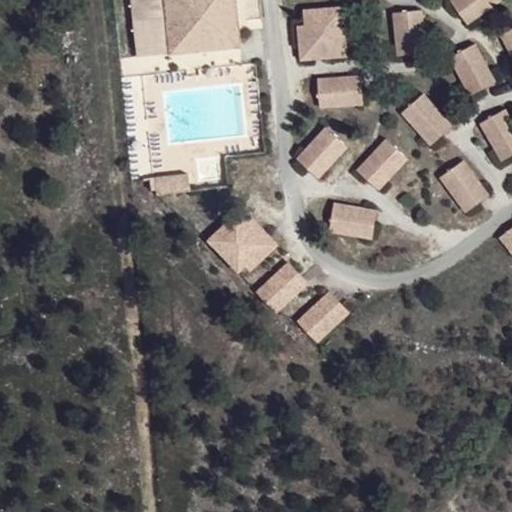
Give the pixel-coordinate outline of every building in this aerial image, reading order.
[(155,0),(123,0),(129,53),(161,50),(155,0)] [(225,0),(155,0),(161,50),(230,42),(225,0)] [(345,0),(337,0),(308,3),(309,17),(300,17),(303,53),(350,49),(345,0)] [(496,0),(457,0),(471,18),(496,0)] [(424,2),(394,4),(397,48),(427,45),(424,2)] [(511,22),(502,28),(511,46),(511,22)] [(478,38),(451,53),(471,90),(498,75),(478,38)] [(366,99),(363,70),(320,74),(323,103),(366,99)] [(428,93),(405,110),(432,145),(455,127),(428,93)] [(511,112),(507,104),(481,119),(503,156),(511,151),(511,112)] [(349,139),(328,118),(298,150),(320,170),(349,139)] [(410,153),(388,133),(359,165),(381,185),(410,153)] [(464,156),(440,174),(466,209),(490,192),(464,156)] [(178,169),(163,170),(164,187),(179,186),(178,169)] [(163,170),(145,172),(147,189),(164,187),(163,170)] [(281,242),(243,200),(205,235),(243,276),(281,242)] [(372,237),(376,207),(333,202),(329,232),(372,237)] [(511,223),(501,234),(511,245),(511,223)] [(309,279),(288,257),(254,288),(275,311),(309,279)] [(353,308),(330,286),(295,320),(318,342),(353,308)]
